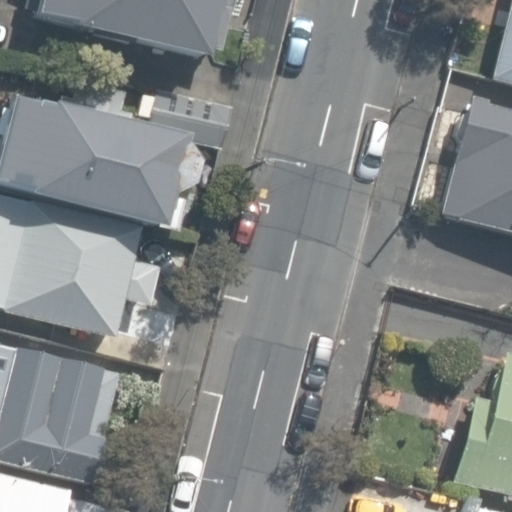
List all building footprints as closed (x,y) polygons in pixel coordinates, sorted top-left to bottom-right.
[(68,28),(200,60),(214,0),(39,0),(36,15),(69,24),(68,28)] [(511,0),(505,0),(485,82),(511,88),(511,0)] [(20,199),(156,232),(163,201),(184,192),(190,167),(175,148),(177,142),(123,129),(126,117),(115,114),(119,95),(71,84),(67,102),(47,97),(44,111),(6,102),(0,126),(0,187),(22,193),(20,199)] [(217,150),(227,109),(152,90),(142,132),(217,150)] [(435,216),(511,237),(511,111),(468,99),(435,216)] [(137,300),(142,278),(127,274),(137,233),(0,200),(0,310),(1,311),(0,316),(110,341),(120,296),(137,300)] [(96,449),(113,374),(0,347),(0,466),(88,487),(90,479),(100,475),(104,456),(96,449)] [(511,360),(500,358),(488,404),(468,399),(446,483),(511,500),(511,360)] [(0,511),(56,511),(61,492),(0,477),(0,511)] [(66,511),(113,511),(69,501),(66,511)] [(468,511),(470,503),(460,501),(457,511),(468,511)]
